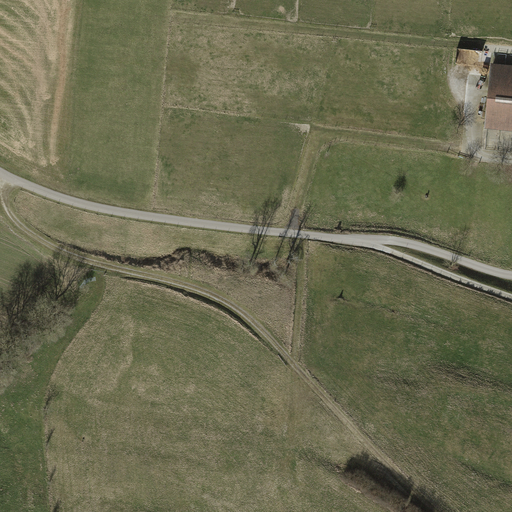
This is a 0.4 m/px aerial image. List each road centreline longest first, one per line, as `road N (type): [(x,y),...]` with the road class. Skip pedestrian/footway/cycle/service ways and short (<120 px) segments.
road 1 (track): [(357,239),(91,206),(0,172),(6,206),(52,247),(208,291),(248,315),(434,511)]
road 2 (track): [(511,156),(323,136),(290,233)]
road 3 (track): [(511,297),(357,239)]
road 4 (track): [(357,239),(401,240),(511,274)]
